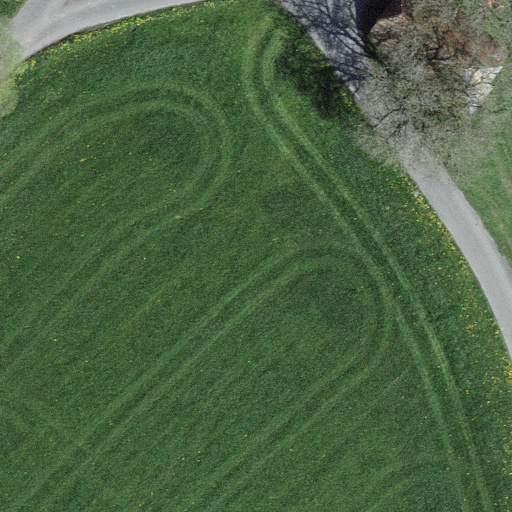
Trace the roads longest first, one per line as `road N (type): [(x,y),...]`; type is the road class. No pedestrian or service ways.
road 1 (unclassified): [(511,312),(462,220),(306,0)]
road 2 (unclassified): [(19,35),(167,0)]
